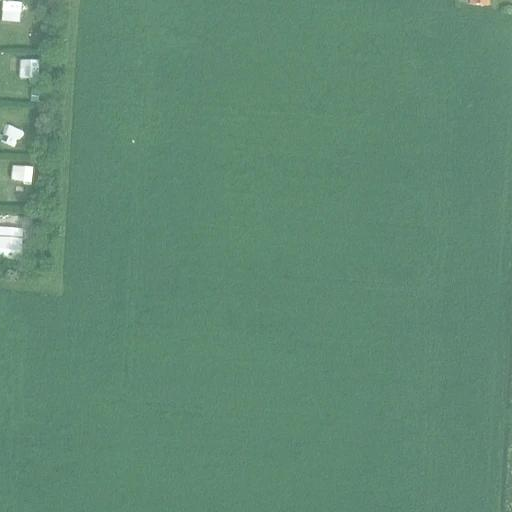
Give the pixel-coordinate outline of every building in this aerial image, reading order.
[(1,0),(1,17),(23,17),(22,0),(1,0)] [(38,2),(37,11),(45,12),(45,2),(38,2)] [(10,51),(11,84),(33,84),(33,50),(10,51)] [(7,137),(19,139),(23,119),(10,117),(7,137)] [(15,184),(15,158),(0,158),(0,173),(3,174),(3,184),(15,184)] [(6,209),(4,232),(26,233),(28,211),(6,209)]
